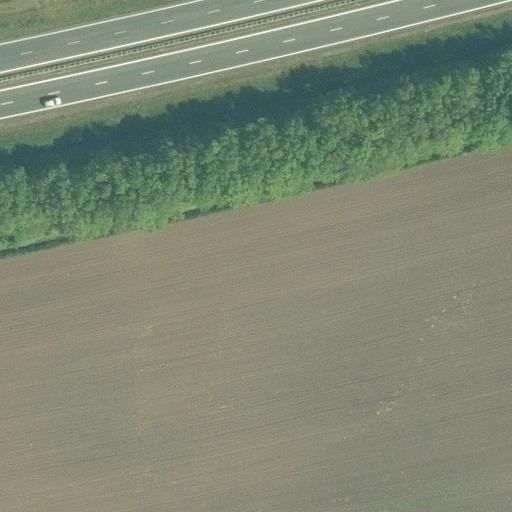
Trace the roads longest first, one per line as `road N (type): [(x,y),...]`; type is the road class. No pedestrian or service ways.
road 1 (trunk): [(0,104),(456,0)]
road 2 (trunk): [(256,0),(0,56)]
